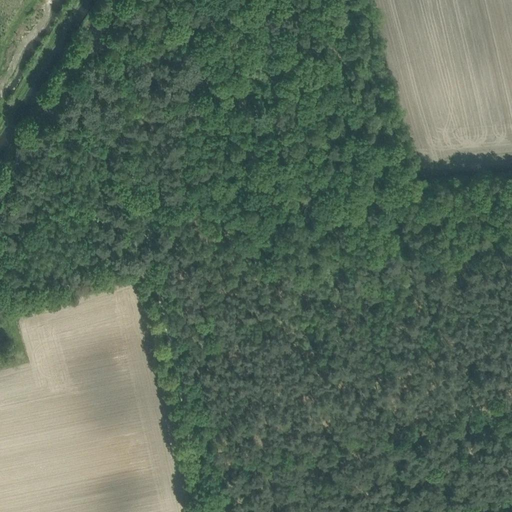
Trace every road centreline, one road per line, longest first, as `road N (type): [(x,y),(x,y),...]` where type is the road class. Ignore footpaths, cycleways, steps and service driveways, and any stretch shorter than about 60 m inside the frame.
road 1 (track): [(209,511),(96,32)]
road 2 (unclassified): [(0,190),(117,0)]
road 3 (track): [(111,9),(143,30),(286,20),(300,0)]
road 4 (track): [(0,123),(74,0)]
